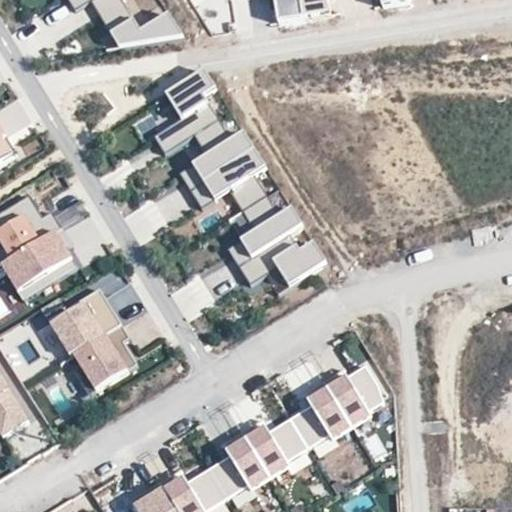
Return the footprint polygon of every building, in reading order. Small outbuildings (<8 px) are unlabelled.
[(71,0),(77,8),(90,0),(71,0)] [(125,0),(93,0),(121,45),(186,35),(171,13),(144,30),(125,0)] [(273,0),(277,22),(303,17),(300,0),(273,0)] [(300,0),(303,17),(329,13),(327,0),(300,0)] [(195,133),(220,117),(206,94),(218,86),(206,68),(167,93),(182,117),(185,122),(174,129),(171,124),(155,134),(166,152),(195,133)] [(182,117),(171,124),(174,129),(185,122),(182,117)] [(181,171),(192,189),(257,147),(245,130),(233,138),(220,117),(195,133),(208,154),(212,159),(199,167),(195,162),(181,171)] [(7,136),(0,124),(0,164),(18,153),(12,144),(10,145),(5,137),(7,136)] [(244,209),(269,193),(256,173),(268,165),(257,147),(192,189),(203,206),(217,197),(214,192),(227,183),(231,188),(244,209)] [(212,159),(208,154),(195,162),(199,167),(212,159)] [(227,183),(214,192),(217,197),(231,188),(227,183)] [(288,234),(305,223),(294,205),(281,213),(269,193),(244,209),(257,229),(260,234),(247,243),(243,238),(229,247),(240,264),(288,234)] [(0,245),(0,260),(3,266),(64,228),(53,211),(38,221),(35,216),(41,212),(31,195),(0,214),(0,238),(3,244),(0,245)] [(64,228),(3,266),(25,300),(79,267),(68,250),(75,246),(64,228)] [(257,229),(243,238),(247,243),(260,234),(257,229)] [(279,265),(291,284),(329,261),(316,240),(299,251),(288,234),(240,264),(252,282),(268,272),(264,267),(276,260),(279,265)] [(276,260),(264,267),(268,272),(279,265),(276,260)] [(51,320),(72,356),(76,354),(124,324),(102,289),(51,320)] [(124,324),(76,354),(84,367),(76,371),(91,394),(140,364),(132,352),(128,354),(122,344),(125,342),(132,338),(124,324)] [(132,352),(125,342),(122,344),(128,354),(132,352)] [(336,380),(325,387),(350,428),(380,410),(382,395),(370,375),(343,391),(336,380)] [(0,433),(4,441),(30,425),(2,380),(0,381),(0,433)] [(350,428),(325,387),(313,394),(321,406),(291,424),(310,454),(350,428)] [(255,430),(243,437),(269,479),(310,454),(291,424),(262,442),(255,430)] [(269,479),(243,437),(232,444),(239,456),(210,474),(228,504),(269,479)] [(173,480),(162,487),(177,511),(215,511),(228,504),(210,474),(181,492),(173,480)] [(177,511),(162,487),(132,506),(135,511),(177,511)]
